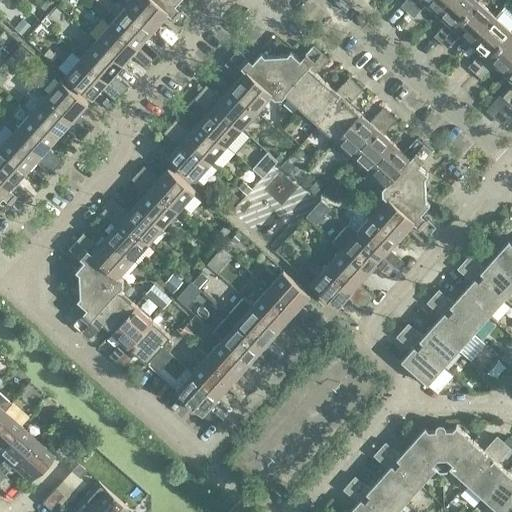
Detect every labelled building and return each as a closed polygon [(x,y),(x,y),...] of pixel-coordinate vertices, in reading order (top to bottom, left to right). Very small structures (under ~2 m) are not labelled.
[(131,0),(127,6),(153,29),(162,19),(177,33),(183,26),(154,0),(131,0)] [(154,0),(183,26),(191,18),(176,4),(179,0),(154,0)] [(403,0),(400,4),(407,10),(415,0),(403,0)] [(415,0),(407,10),(414,16),(427,2),(437,11),(446,0),(415,0)] [(446,0),(437,11),(447,20),(434,34),(441,40),(476,0),(446,0)] [(478,0),(476,0),(441,40),(447,47),(461,32),(471,41),(495,14),(478,0)] [(127,6),(111,23),(153,60),(159,53),(144,40),(153,29),(127,6)] [(495,14),(471,41),(481,50),(468,65),(474,71),(511,30),(495,14)] [(111,23),(96,40),(123,64),(132,53),(147,67),(153,60),(111,23)] [(511,30),(474,71),(481,77),(495,62),(505,71),(511,63),(511,30)] [(96,40),(81,57),(122,94),(129,87),(114,74),(123,64),(96,40)] [(238,48),(231,57),(272,94),(271,95),(275,98),(283,98),(286,94),(285,93),(322,52),(313,44),(300,59),(291,50),(287,54),(265,56),(261,52),(253,62),(238,48)] [(285,93),(286,94),(302,108),(326,82),(315,73),(329,58),(322,52),(285,93)] [(81,57),(65,74),(92,98),(101,87),(116,101),(122,94),(81,57)] [(272,94),(231,57),(224,64),(239,77),(230,87),(257,111),(271,95),(272,94)] [(508,101),(511,97),(511,63),(505,71),(511,77),(511,83),(502,95),(508,101)] [(335,91),(326,82),(302,108),(319,124),(356,83),(349,76),(335,91)] [(61,79),(45,96),(87,133),(93,126),(78,113),(88,103),(61,79)] [(356,83),(319,124),(336,139),(360,112),(349,103),(362,88),(356,83)] [(257,111),(230,87),(221,97),(206,84),(200,91),(242,128),(257,111)] [(242,128),(200,91),(194,98),(209,111),(200,121),(226,145),(242,128)] [(45,96),(30,113),(57,137),(66,127),(81,140),(87,133),(45,96)] [(360,112),(336,139),(353,154),(390,113),(383,107),(370,121),(360,112)] [(30,113),(15,130),(57,167),(63,160),(48,147),(57,137),(30,113)] [(390,113),(353,154),(370,169),(394,143),(383,134),(397,119),(390,113)] [(226,145),(200,121),(190,131),(175,118),(170,125),(211,162),(226,145)] [(211,162),(170,125),(163,132),(178,145),(168,156),(195,180),(211,162)] [(15,130),(0,146),(0,147),(27,171),(36,161),(50,174),(57,167),(15,130)] [(403,152),(394,143),(370,169),(386,184),(387,185),(424,143),(417,137),(403,152)] [(387,185),(386,184),(382,188),(383,195),(387,198),(387,197),(428,235),(436,226),(421,213),(430,203),(426,200),(425,178),(428,174),(419,165),(432,151),(424,143),(387,185)] [(0,147),(0,177),(26,201),(32,195),(18,181),(27,171),(0,147)] [(264,174),(278,158),(269,150),(254,166),(264,174)] [(195,191),(169,167),(159,178),(144,164),(138,171),(179,208),(195,191)] [(179,208),(138,171),(132,178),(147,191),(137,201),(164,225),(179,208)] [(0,177),(0,200),(4,196),(19,210),(26,201),(0,177)] [(387,197),(387,198),(372,214),(399,238),(408,228),(422,241),(428,235),(387,197)] [(164,225),(137,201),(128,212),(114,198),(108,205),(149,242),(164,225)] [(149,242),(108,205),(101,212),(116,225),(107,235),(134,259),(149,242)] [(372,214),(357,231),(398,268),(404,262),(389,248),(399,238),(372,214)] [(357,231),(342,248),(368,272),(377,262),(392,275),(398,268),(357,231)] [(134,259),(107,235),(98,245),(83,232),(77,239),(118,276),(119,275),(134,259)] [(118,276),(77,239),(70,248),(85,261),(76,270),(79,274),(81,296),(78,300),(87,308),(74,323),(82,330),(119,289),(120,290),(123,286),(123,279),(119,275),(118,276)] [(511,239),(509,239),(493,257),(511,273),(511,239)] [(342,248),(326,265),(368,302),(374,295),(359,282),(368,272),(342,248)] [(511,273),(493,257),(484,267),(469,254),(463,261),(505,298),(511,289),(511,273)] [(505,298),(463,261),(457,268),(472,281),(463,291),(490,315),(505,298)] [(326,265),(311,283),(337,307),(347,296),(361,309),(368,302),(326,265)] [(283,270),(268,288),(309,325),(315,318),(300,305),(310,294),(283,270)] [(174,271),(166,282),(175,289),(183,278),(174,271)] [(268,288),(252,304),(279,328),(288,318),(303,331),(309,325),(268,288)] [(490,315),(463,291),(454,301),(439,288),(433,295),(474,332),(490,315)] [(119,289),(82,330),(89,336),(102,322),(113,331),(136,304),(120,290),(119,289)] [(474,332),(433,295),(427,302),(441,315),(432,325),(459,349),(474,332)] [(279,328),(252,304),(244,297),(228,314),(278,358),(284,352),(270,339),(279,328)] [(136,304),(113,331),(122,340),(109,354),(116,361),(153,320),(136,304)] [(278,358),(228,314),(213,331),(222,338),(249,362),(258,352),(272,365),(278,358)] [(153,320),(116,361),(123,367),(136,352),(146,362),(170,335),(153,320)] [(459,349),(432,325),(423,335),(408,322),(402,329),(444,366),(459,349)] [(444,366),(402,329),(396,336),(411,349),(401,360),(428,383),(444,366)] [(222,338),(207,355),(248,392),(254,386),(240,372),(249,362),(222,338)] [(207,355),(192,372),(218,396),(227,386),(242,399),(248,392),(207,355)] [(192,372),(176,390),(217,427),(224,419),(209,406),(218,396),(192,372)] [(0,414),(4,410),(11,402),(0,392),(0,414)] [(4,410),(0,414),(0,447),(20,425),(4,410)] [(20,425),(0,447),(0,454),(13,466),(36,439),(20,425)] [(409,444),(436,468),(440,471),(447,470),(450,467),(474,441),(456,425),(453,429),(429,430),(425,427),(409,444)] [(474,441),(450,467),(467,482),(504,441),(497,435),(484,449),(474,441)] [(36,439),(13,466),(29,481),(53,454),(36,439)] [(436,468),(409,444),(400,454),(386,441),(379,448),(421,485),(436,468)] [(504,441),(467,482),(484,497),(508,471),(497,462),(511,447),(504,441)] [(421,485),(379,448),(373,455),(388,468),(379,478),(405,502),(421,485)] [(77,462),(60,481),(75,494),(85,483),(79,477),(86,470),(77,462)] [(511,474),(508,471),(484,497),(499,511),(501,511),(511,499),(511,474)] [(396,511),(405,502),(379,478),(370,488),(355,475),(349,482),(382,511),(396,511)] [(132,511),(98,481),(83,498),(99,511),(132,511)] [(382,511),(349,482),(343,489),(358,502),(349,511),(382,511)] [(63,495),(54,487),(48,495),(56,502),(63,495)] [(56,502),(48,495),(42,502),(50,509),(56,502)] [(99,511),(83,498),(70,511),(99,511)] [(511,511),(511,499),(501,511),(511,511)]
